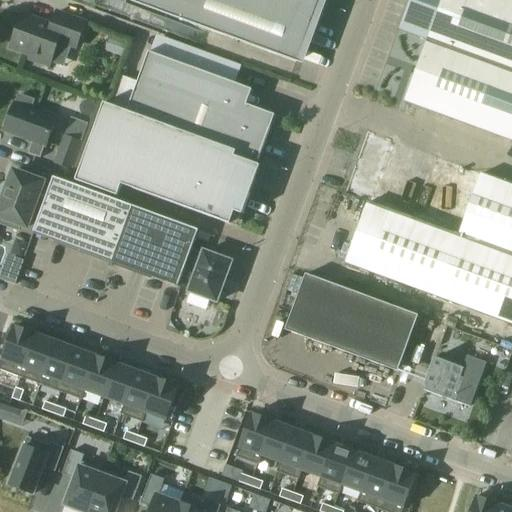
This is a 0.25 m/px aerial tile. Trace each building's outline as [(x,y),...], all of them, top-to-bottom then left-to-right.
[(119,0),(297,66),(321,0),(119,0)] [(410,0),(399,31),(427,41),(404,103),(511,142),(511,1),(507,0),(410,0)] [(86,26),(57,15),(52,28),(23,18),(12,49),(31,56),(29,61),(49,69),(59,43),(77,50),(86,26)] [(255,160),(259,161),(271,128),(271,127),(272,124),(267,114),(264,112),(230,99),(236,84),(149,53),(127,113),(255,160)] [(14,104),(4,132),(32,143),(28,154),(40,159),(45,147),(46,148),(56,119),(31,110),(34,101),(19,96),(16,105),(14,104)] [(254,164),(255,160),(127,113),(105,105),(77,182),(118,197),(122,185),(231,225),(235,213),(243,216),(261,166),(254,164)] [(511,185),(367,132),(344,194),(368,203),(345,265),(511,326),(511,185)] [(70,169),(80,143),(65,137),(55,164),(70,169)] [(14,172),(8,187),(5,186),(0,198),(0,200),(3,202),(0,208),(0,218),(4,220),(2,225),(18,231),(20,226),(27,228),(31,218),(38,221),(49,192),(42,189),(44,183),(14,172)] [(113,264),(134,208),(54,178),(49,192),(38,221),(34,235),(113,264)] [(199,232),(134,208),(113,264),(178,288),(188,262),(192,251),(199,232)] [(203,255),(192,251),(188,262),(199,266),(189,293),(217,303),(232,263),(204,252),(203,255)] [(23,262),(6,256),(0,273),(0,280),(12,285),(15,286),(16,284),(18,276),(23,262)] [(419,316),(306,275),(285,331),(398,373),(419,316)] [(36,335),(15,327),(13,331),(9,329),(3,345),(7,347),(0,367),(0,370),(20,378),(36,335)] [(40,386),(56,342),(36,335),(20,378),(40,386)] [(61,393),(76,349),(56,342),(40,386),(61,393)] [(84,392),(97,357),(76,349),(61,393),(82,401),(85,392),(84,392)] [(104,399),(117,364),(97,357),(84,392),(85,392),(104,399)] [(435,358),(423,391),(456,403),(470,408),(482,375),(463,369),(435,358)] [(125,407),(137,372),(117,364),(104,399),(124,406),(125,407)] [(145,414),(157,379),(137,372),(125,407),(124,406),(120,415),(143,423),(146,414),(145,414)] [(166,422),(179,387),(157,379),(145,414),(146,414),(166,422)] [(20,402),(24,391),(16,389),(12,399),(20,402)] [(53,414),(56,406),(45,402),(42,411),(53,414)] [(0,418),(22,427),(27,413),(0,403),(0,418)] [(63,418),(66,410),(56,406),(53,414),(63,418)] [(258,466),(262,457),(261,457),(273,422),(252,414),(236,458),(258,466)] [(93,429),(96,421),(86,417),(83,425),(93,429)] [(104,433),(107,425),(96,421),(93,429),(104,433)] [(262,457),(280,464),(281,464),(293,429),(273,422),(261,457),(262,457)] [(277,473),(299,481),(302,472),(301,471),(314,437),(293,429),(281,464),(280,464),(277,473)] [(134,444),(137,436),(126,432),(123,440),(134,444)] [(145,448),(147,440),(137,436),(134,444),(145,448)] [(27,437),(9,486),(34,495),(44,468),(55,472),(64,449),(51,444),(50,446),(27,437)] [(302,472),(320,478),(322,479),(334,444),(314,437),(301,471),(302,472)] [(317,487),(339,496),(343,487),(342,486),(354,452),(334,444),(322,479),(320,478),(317,487)] [(71,451),(62,475),(74,479),(64,506),(80,511),(88,511),(104,471),(82,463),(84,456),(71,451)] [(343,487),(361,493),(362,494),(374,459),(354,452),(342,486),(343,487)] [(379,510),(395,467),(374,459),(362,494),(361,493),(358,502),(379,510)] [(379,510),(383,511),(402,511),(416,475),(395,467),(379,510)] [(104,471),(88,511),(116,511),(122,497),(133,501),(142,478),(129,473),(127,479),(104,471)] [(250,487),(253,479),(242,475),(239,483),(250,487)] [(151,476),(141,504),(152,508),(150,511),(178,511),(181,505),(180,505),(158,496),(164,481),(151,476)] [(260,491),(263,483),(253,479),(250,487),(260,491)] [(232,486),(225,484),(221,495),(228,497),(232,486)] [(290,502),(293,494),(282,490),(279,498),(290,502)] [(301,505),(304,498),(293,494),(290,502),(301,505)] [(181,505),(178,511),(218,511),(221,506),(208,502),(207,504),(184,495),(180,505),(181,505)] [(471,511),(495,511),(498,505),(477,497),(471,511)]
